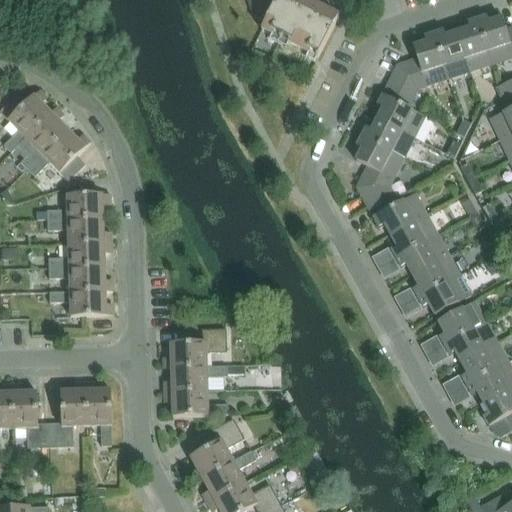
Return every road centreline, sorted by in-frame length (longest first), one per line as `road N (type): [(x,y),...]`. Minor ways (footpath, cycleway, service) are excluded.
road 1 (residential): [(390,25),(372,39),(309,178),(453,441),(511,461)]
road 2 (residential): [(137,356),(130,185),(108,131),(45,71)]
road 3 (residential): [(175,511),(143,446),(137,356)]
road 4 (residential): [(0,360),(137,356)]
